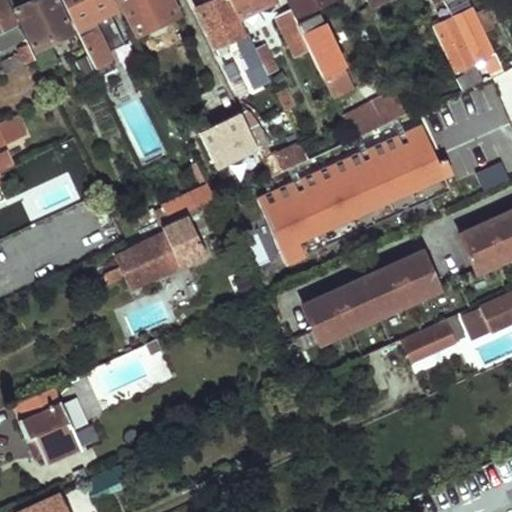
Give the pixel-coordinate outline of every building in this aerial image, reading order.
[(8,74),(38,60),(14,11),(8,0),(0,0),(0,54),(20,45),(25,55),(4,64),(8,74)] [(49,41),(71,29),(57,0),(37,0),(14,11),(38,60),(43,71),(59,63),(49,41)] [(62,0),(101,79),(114,74),(109,61),(113,59),(95,21),(116,11),(110,0),(62,0)] [(159,0),(121,0),(140,38),(171,22),(159,0)] [(237,17),(229,0),(212,0),(196,8),(215,48),(234,39),(257,90),(268,84),(266,79),(245,34),(237,17)] [(229,0),(237,17),(270,0),(229,0)] [(289,0),(296,15),(328,0),(289,0)] [(381,22),(373,6),(372,7),(371,5),(357,12),(366,30),(381,22)] [(298,27),(289,8),(272,17),(292,60),(309,51),(298,27)] [(486,73),(498,68),(482,33),(473,13),(471,9),(450,18),(471,64),(480,60),(486,73)] [(482,9),(473,13),(482,33),(491,29),(482,9)] [(320,76),(342,66),(320,17),(298,27),(309,51),(320,76)] [(460,92),(479,83),(471,64),(450,18),(430,28),(460,92)] [(245,34),(266,79),(277,74),(257,29),(245,34)] [(221,62),(240,54),(234,42),(216,50),(221,62)] [(240,78),(232,62),(220,68),(228,83),(240,78)] [(409,115),(423,108),(410,79),(395,87),(409,115)] [(286,88),(274,93),(283,112),(295,106),(286,88)] [(351,142),(405,117),(395,94),(340,119),(351,142)] [(57,104),(40,111),(52,141),(69,134),(57,104)] [(14,131),(20,127),(15,115),(0,121),(0,146),(17,139),(14,131)] [(218,169),(256,151),(243,124),(239,115),(201,132),(218,169)] [(287,266),(450,192),(422,128),(259,203),(287,266)] [(0,154),(0,174),(16,167),(9,150),(0,154)] [(482,189),(507,180),(501,163),(476,173),(482,189)] [(34,198),(40,213),(73,200),(67,184),(34,198)] [(189,216),(195,213),(188,200),(164,210),(171,224),(189,216)] [(511,212),(457,237),(474,275),(511,257),(511,212)] [(129,290),(205,256),(189,216),(171,224),(163,228),(166,238),(117,259),(129,290)] [(300,308),(317,346),(438,291),(420,254),(300,308)] [(492,335),(511,325),(511,294),(481,308),(492,335)] [(464,316),(476,342),(492,335),(481,308),(464,316)] [(415,363),(454,345),(445,324),(405,342),(415,363)] [(161,351),(157,341),(147,346),(151,356),(161,351)] [(47,466),(81,450),(53,387),(10,406),(26,442),(34,439),(47,466)] [(65,511),(58,498),(27,511),(65,511)]
